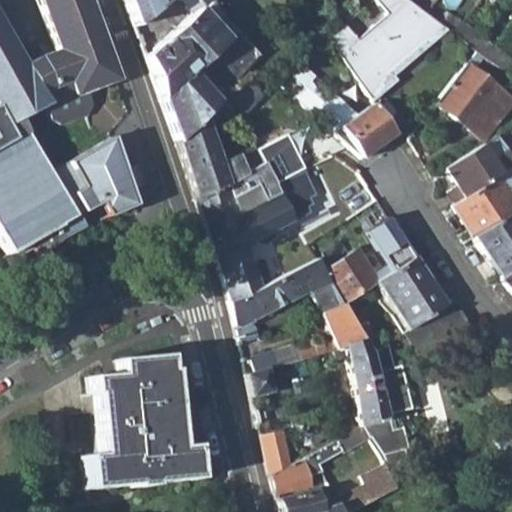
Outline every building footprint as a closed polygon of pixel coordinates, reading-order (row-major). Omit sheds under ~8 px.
[(0,117),(11,137),(22,131),(14,117),(41,103),(60,93),(110,68),(85,0),(33,0),(52,50),(35,57),(34,55),(21,62),(0,25),(0,117)] [(178,0),(191,14),(143,56),(175,141),(205,110),(210,105),(224,91),(245,69),(256,57),(207,3),(211,0),(122,0),(132,27),(165,0),(178,0)] [(355,38),(342,24),(326,38),(369,99),(384,86),(380,82),(390,74),(387,71),(422,41),(424,43),(443,27),(425,13),(406,0),(373,0),(385,13),(355,38)] [(454,35),(463,24),(444,9),(452,0),(436,0),(425,13),(443,27),(454,35)] [(454,35),(511,79),(511,60),(464,23),(463,24),(454,35)] [(434,104),(482,140),(511,102),(511,101),(465,64),(434,104)] [(60,93),(41,103),(47,119),(57,124),(84,115),(87,104),(83,89),(113,77),(110,68),(60,93)] [(224,91),(236,114),(259,94),(245,69),(224,91)] [(224,91),(210,105),(216,121),(227,114),(239,138),(246,134),(236,114),(224,91)] [(359,157),(393,134),(371,103),(345,121),(322,102),(311,114),(321,123),(359,157)] [(210,121),(205,110),(175,141),(193,199),(261,162),(252,145),(218,163),(205,123),(210,121)] [(0,242),(6,253),(27,240),(37,255),(45,248),(55,241),(64,235),(74,230),(84,225),(77,211),(98,202),(104,216),(133,205),(109,136),(45,172),(22,131),(11,137),(0,117),(0,242)] [(482,143),(444,169),(456,187),(446,192),(454,205),(497,177),(501,174),(511,166),(511,156),(498,133),(482,143)] [(266,173),(261,162),(193,199),(205,236),(236,221),(239,215),(232,196),(258,182),(267,201),(278,195),(272,185),(278,182),(272,170),(266,173)] [(497,177),(454,205),(451,207),(471,238),(508,213),(511,210),(511,166),(501,174),(497,177)] [(205,236),(227,304),(270,282),(264,264),(264,263),(263,262),(262,261),(261,260),(259,259),(258,259),(257,259),(256,259),(255,259),(250,261),(244,244),(310,212),(307,206),(312,204),(309,198),(315,195),(302,170),(278,182),(272,185),(278,195),(267,201),(239,215),(236,221),(205,236)] [(239,215),(267,201),(258,182),(232,196),(239,215)] [(350,226),(355,234),(377,221),(372,212),(367,205),(345,218),(350,226)] [(511,218),(508,213),(471,238),(497,277),(511,264),(511,218)] [(357,249),(321,272),(340,305),(372,282),(387,273),(367,243),(357,250),(357,249)] [(372,282),(404,329),(442,304),(411,257),(387,273),(372,282)] [(292,271),(304,292),(311,298),(319,316),(340,305),(321,272),(314,259),(292,271)] [(511,264),(497,277),(511,294),(511,264)] [(227,304),(236,342),(256,336),(247,320),(304,292),(292,271),(270,282),(227,304)] [(407,332),(399,336),(416,361),(468,328),(450,300),(442,304),(404,329),(407,332)] [(298,346),(303,357),(329,349),(360,340),(368,351),(376,347),(362,323),(353,328),(340,305),(319,316),(325,329),(314,333),(318,340),(298,346)] [(360,340),(329,349),(331,360),(343,356),(357,425),(366,436),(368,439),(374,448),(380,457),(383,463),(384,464),(406,459),(404,450),(406,449),(401,428),(391,430),(386,415),(410,408),(399,366),(392,368),(385,343),(376,347),(368,351),(360,340)] [(269,350),(273,366),(278,365),(295,360),(291,344),(269,350)] [(445,349),(432,371),(453,384),(466,362),(445,349)] [(247,357),(251,373),(273,366),(269,350),(247,357)] [(81,454),(85,486),(130,481),(130,484),(147,482),(147,480),(193,475),(190,442),(176,442),(168,367),(163,367),(161,352),(112,358),(114,373),(86,377),(87,391),(90,391),(96,452),(81,454)] [(280,375),(278,365),(273,366),(251,373),(244,375),(248,397),(269,392),(265,378),(280,375)] [(315,464),(366,436),(357,425),(308,452),(313,460),(315,464)] [(511,426),(490,438),(511,458),(511,426)] [(266,476),(286,465),(278,433),(257,437),(266,476)] [(271,495),(307,486),(304,475),(314,472),(318,471),(315,464),(313,460),(308,452),(286,465),(266,476),(271,495)] [(320,487),(272,499),(275,511),(345,511),(376,496),(395,486),(384,464),(383,463),(359,475),(363,484),(332,501),(327,503),(320,487)]
